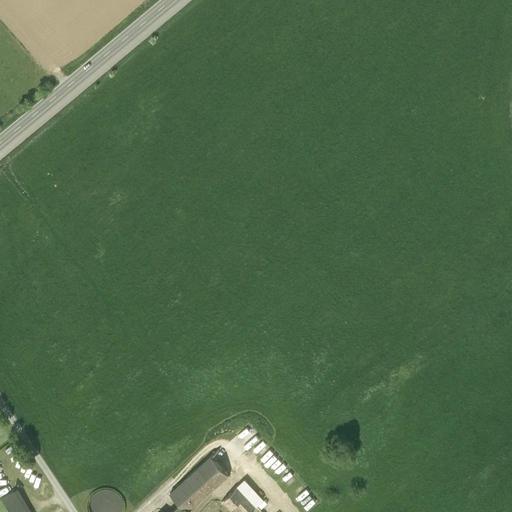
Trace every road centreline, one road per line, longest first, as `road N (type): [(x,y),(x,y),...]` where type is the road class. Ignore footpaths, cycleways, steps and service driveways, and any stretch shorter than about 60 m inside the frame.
road 1 (secondary): [(167,0),(0,139)]
road 2 (unclassified): [(0,405),(73,511)]
